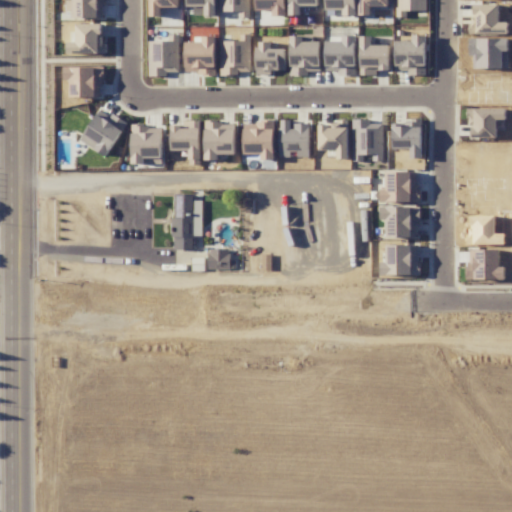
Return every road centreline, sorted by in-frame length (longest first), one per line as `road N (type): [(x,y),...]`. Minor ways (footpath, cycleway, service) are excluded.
road 1 (residential): [(17,511),(18,0)]
road 2 (residential): [(139,40),(139,86),(151,103),(450,100),(450,0)]
road 3 (residential): [(450,100),(450,308),(511,308)]
